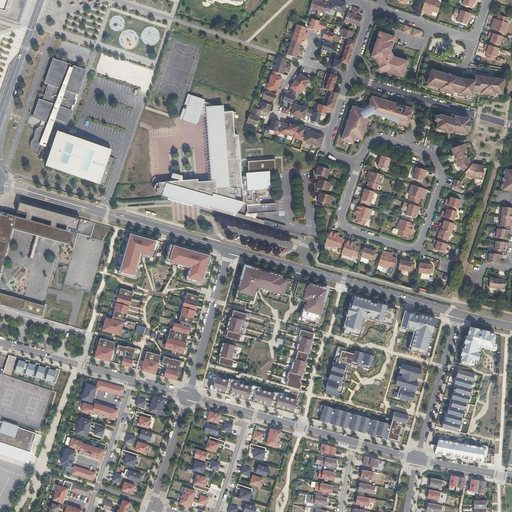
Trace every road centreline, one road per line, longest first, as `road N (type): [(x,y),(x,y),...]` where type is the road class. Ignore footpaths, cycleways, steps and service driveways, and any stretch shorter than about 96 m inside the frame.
road 1 (residential): [(358,163),(342,224),(405,249),(418,246),(440,169),(425,151),(391,141)]
road 2 (secondary): [(10,186),(206,242)]
road 3 (residential): [(349,76),(511,125)]
road 4 (residential): [(330,134),(276,115),(275,107),(305,63),(349,76)]
road 5 (secondary): [(304,270),(457,313)]
road 6 (residential): [(231,249),(188,396)]
road 7 (residential): [(416,458),(457,313)]
road 8 (residential): [(132,380),(0,342)]
road 9 (unclassified): [(304,270),(305,250),(294,246),(233,230),(206,242)]
road 10 (secondary): [(40,0),(0,115)]
